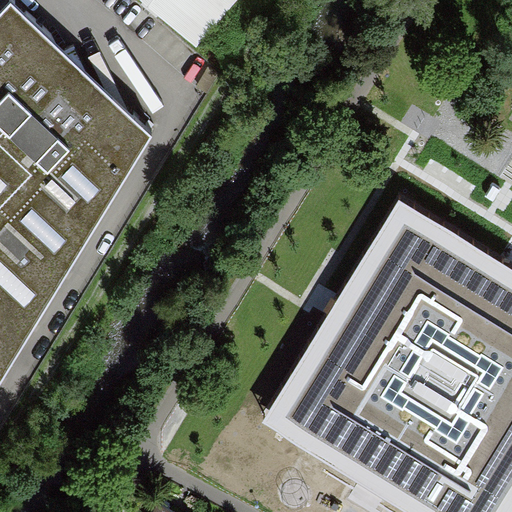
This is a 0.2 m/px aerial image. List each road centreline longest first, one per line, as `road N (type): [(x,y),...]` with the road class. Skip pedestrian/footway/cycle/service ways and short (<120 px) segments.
road 1 (track): [(417,0),(292,186),(135,461)]
road 2 (track): [(0,448),(277,0)]
road 3 (residential): [(234,511),(135,461),(104,511)]
